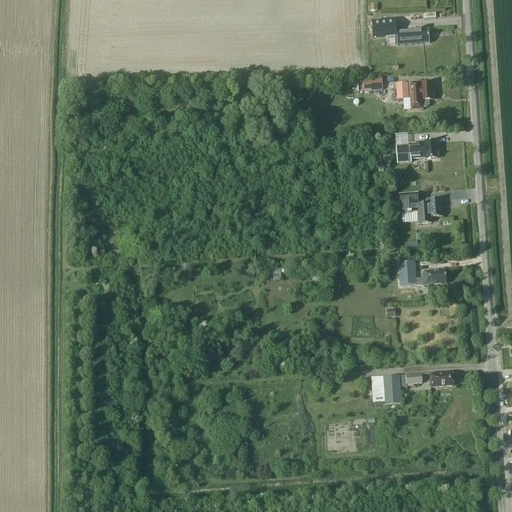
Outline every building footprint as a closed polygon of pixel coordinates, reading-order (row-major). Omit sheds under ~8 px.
[(389,34),(390,47),(429,44),(428,31),(401,33),(401,34),(389,34)] [(362,81),(363,92),(382,91),(382,80),(362,81)] [(420,83),(410,84),(411,102),(410,102),(411,111),(422,110),(422,109),(426,108),(428,105),(428,101),(433,101),(432,84),(420,85),(420,83)] [(397,101),(408,100),(407,84),(396,84),(397,101)] [(424,143),(424,144),(408,145),(408,149),(408,161),(425,159),(425,160),(437,159),(436,142),(424,143)] [(430,219),(441,218),(440,201),(429,202),(429,205),(418,206),(418,203),(420,203),(419,194),(402,196),(403,213),(418,212),(419,223),(431,222),(430,219)] [(400,287),(415,286),(416,287),(423,287),(424,286),(446,285),(445,271),(423,272),(423,279),(415,280),(415,273),(415,267),(410,267),(399,268),(399,274),(400,284),(400,286),(400,287)] [(281,280),(281,270),(273,271),(274,281),(281,280)] [(430,389),(453,387),(452,373),(429,375),(430,389)] [(401,405),(400,388),(407,388),(406,385),(422,384),(422,375),(400,377),(371,379),(373,404),(384,403),(385,406),(401,405)]
